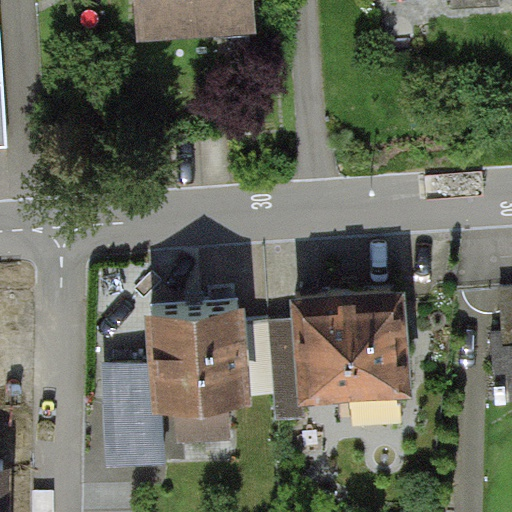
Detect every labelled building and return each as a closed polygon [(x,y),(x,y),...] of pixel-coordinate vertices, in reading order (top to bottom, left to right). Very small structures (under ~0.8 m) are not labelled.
[(0,0),(0,148),(11,148),(3,0),(0,0)] [(254,27),(253,0),(119,0),(121,33),(254,27)] [(409,382),(402,282),(302,288),(308,388),(409,382)] [(511,285),(501,286),(503,328),(494,328),(495,356),(511,355),(511,384),(511,285)] [(245,387),(241,292),(157,296),(161,391),(245,387)] [(0,467),(0,511),(10,511),(10,468),(0,467)]
